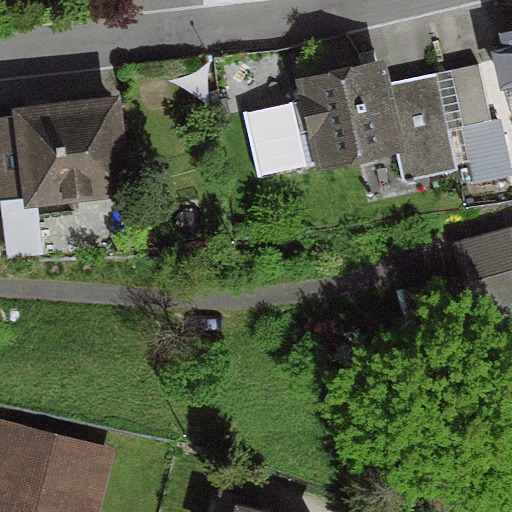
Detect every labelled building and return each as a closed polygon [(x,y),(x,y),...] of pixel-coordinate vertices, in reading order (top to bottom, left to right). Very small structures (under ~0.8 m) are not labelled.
[(511,36),(504,38),(506,50),(492,54),(499,85),(511,81),(511,36)] [(474,59),(446,66),(470,175),(505,168),(493,114),(486,116),(474,59)] [(379,91),(374,68),(301,85),(304,98),(239,113),(254,178),(392,145),(400,181),(452,169),(433,78),(379,91)] [(108,104),(0,117),(0,199),(117,187),(108,104)] [(511,232),(453,248),(472,323),(511,311),(511,232)] [(452,285),(403,299),(417,351),(467,337),(452,285)] [(0,511),(87,511),(103,452),(0,426),(0,511)] [(244,511),(247,500),(219,493),(214,511),(244,511)]
